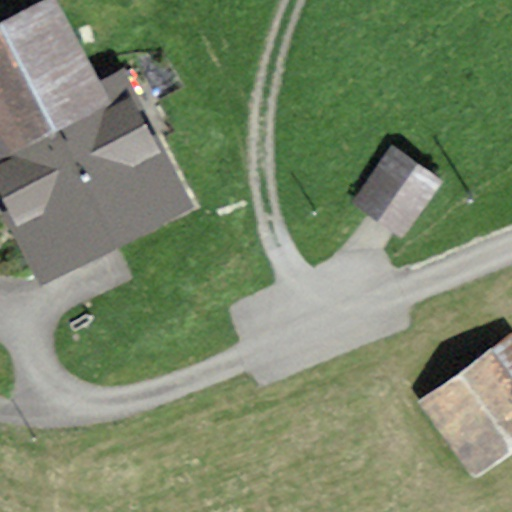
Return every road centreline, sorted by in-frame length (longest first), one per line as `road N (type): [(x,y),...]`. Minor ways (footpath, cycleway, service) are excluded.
road 1 (residential): [(0,413),(30,421),(97,417),(260,355),(511,240)]
road 2 (track): [(292,0),(266,82),(260,185),(313,329)]
